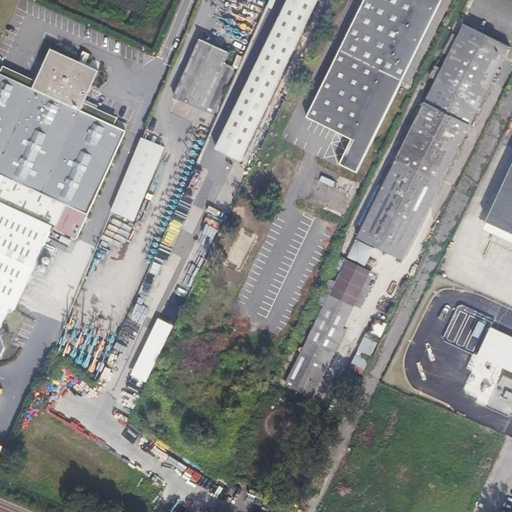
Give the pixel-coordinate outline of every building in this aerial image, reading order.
[(323,0),(292,0),(219,154),(243,163),(323,0)] [(368,0),(310,118),(355,139),(342,165),(361,171),(391,109),(445,0),(368,0)] [(407,249),(432,200),(452,160),(471,121),(493,76),(507,49),(487,39),(462,27),(460,30),(448,56),(427,97),(404,143),(382,188),(361,229),(356,241),(364,245),(389,257),(400,263),(407,249)] [(223,98),(235,70),(223,64),(228,52),(214,46),(200,39),(193,53),(180,82),(173,97),(179,100),(206,112),(214,116),(223,98)] [(34,250),(42,232),(48,219),(55,222),(72,230),(75,233),(80,222),(97,185),(109,158),(123,130),(100,120),(82,112),(78,109),(82,98),(91,79),(96,70),(73,59),(49,48),(38,71),(32,85),(30,88),(21,84),(8,78),(0,73),(0,323),(14,292),(34,250)] [(94,108),(91,114),(113,124),(116,118),(94,108)] [(217,121),(207,143),(215,147),(225,125),(217,121)] [(165,148),(142,139),(111,211),(135,221),(165,148)] [(511,233),(511,168),(487,222),(511,233)] [(331,353),(345,324),(361,292),(370,276),(348,265),(336,289),(324,311),(310,339),(294,370),(285,389),(297,395),(307,400),(319,377),(331,353)] [(511,336),(493,328),(479,358),(511,372),(511,336)]
